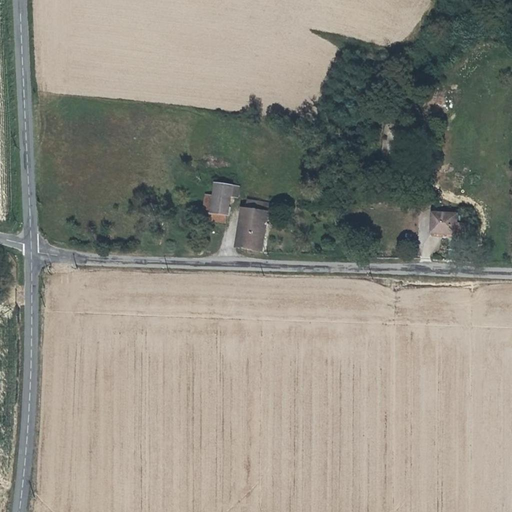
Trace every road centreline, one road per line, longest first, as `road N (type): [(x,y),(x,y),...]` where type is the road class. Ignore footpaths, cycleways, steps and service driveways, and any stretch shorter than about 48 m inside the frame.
road 1 (tertiary): [(511,276),(30,249)]
road 2 (secondary): [(18,511),(32,361),(30,249)]
road 3 (secondary): [(30,249),(19,0)]
